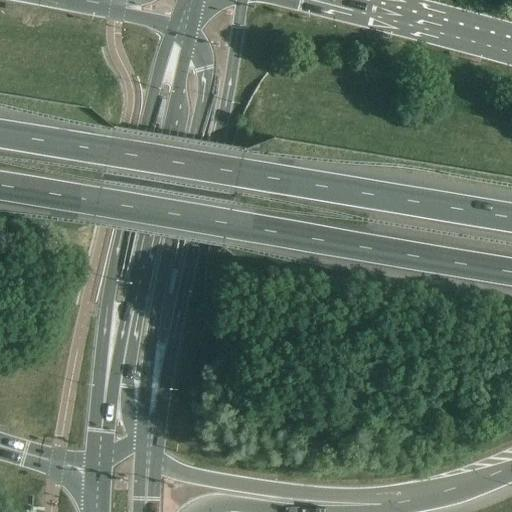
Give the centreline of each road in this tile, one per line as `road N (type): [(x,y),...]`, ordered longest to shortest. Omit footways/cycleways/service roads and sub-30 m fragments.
road 1 (motorway): [(0,187),(511,272)]
road 2 (motorway): [(511,218),(0,135)]
road 3 (secondary): [(149,431),(241,0)]
road 4 (motorway): [(149,431),(156,304),(202,96),(202,61),(188,37)]
road 5 (primary): [(171,28),(113,263),(104,391)]
road 6 (primary): [(188,37),(127,310)]
road 7 (motorway): [(147,455),(184,474),(382,504)]
road 8 (motorway): [(511,45),(338,0)]
road 9 (motorway): [(382,504),(511,470)]
road 10 (motorway): [(127,310),(127,409),(137,440)]
